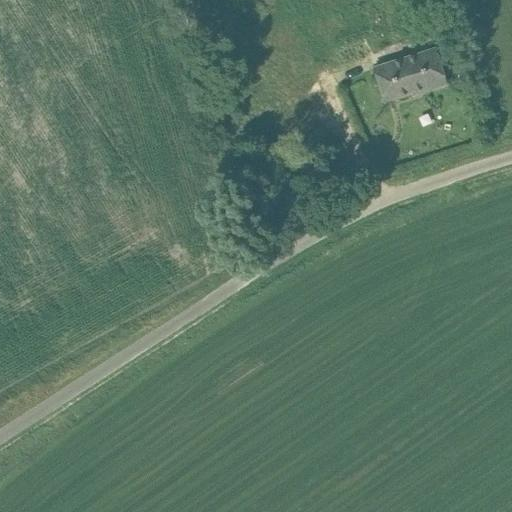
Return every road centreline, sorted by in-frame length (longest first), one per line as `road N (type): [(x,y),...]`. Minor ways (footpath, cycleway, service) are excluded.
road 1 (unclassified): [(0,437),(327,230),(511,158)]
road 2 (unknown): [(309,0),(355,136),(393,201)]
